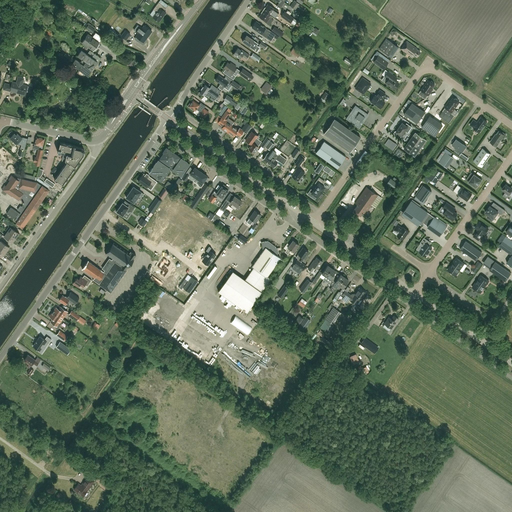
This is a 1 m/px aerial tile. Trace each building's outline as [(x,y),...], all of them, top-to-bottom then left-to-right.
[(299,4),(294,1),(290,6),(295,10),(299,4)] [(159,22),(166,13),(164,11),(166,8),(159,2),(153,10),(156,12),(153,17),(156,19),(156,20),(157,20),(159,22)] [(263,10),(270,15),(274,18),(279,11),(268,4),(266,8),(265,8),(263,10)] [(269,16),(270,15),(263,10),(261,12),(261,13),(259,17),(264,20),(263,21),(269,25),(273,19),(269,16)] [(290,23),(293,18),(284,12),(281,16),(290,23)] [(252,28),(261,34),(265,28),(256,21),(252,28)] [(144,44),(147,40),(146,39),(147,38),(147,37),(152,31),(145,25),(142,28),(138,25),(134,30),(139,33),(135,38),(135,39),(138,41),(139,41),(143,44),(144,44)] [(283,33),(274,27),(272,30),(281,37),(283,33)] [(262,34),(269,40),(274,35),(267,28),(262,34)] [(125,30),(121,36),(126,39),(130,34),(125,30)] [(93,37),(88,34),(82,42),(94,51),(95,49),(95,50),(97,47),(96,47),(97,46),(98,47),(100,44),(99,44),(100,42),(99,42),(100,41),(102,39),(102,38),(102,37),(96,33),(93,37)] [(257,45),(258,44),(257,43),(253,40),(246,35),(242,41),(249,46),(249,47),(253,50),(257,45)] [(398,47),(388,40),(381,50),(391,57),(398,47)] [(417,48),(407,41),(401,49),(411,56),(413,54),(417,57),(420,52),(416,49),(417,48)] [(246,59),(249,55),(241,49),(241,50),(238,48),(233,54),(240,58),(242,56),(246,59)] [(293,48),(290,53),(298,58),(301,53),(293,48)] [(78,56),(82,59),(83,59),(87,62),(89,64),(86,67),(91,71),(94,67),(100,58),(91,51),(88,55),(82,50),(78,56)] [(89,64),(87,62),(83,59),(82,59),(80,62),(66,53),(65,54),(62,51),(59,56),(66,61),(66,60),(80,69),(77,72),(83,77),(85,74),(88,75),(91,71),(86,67),(89,64)] [(260,58),(253,53),(251,56),(258,61),(260,58)] [(388,62),(378,55),(378,56),(374,61),(373,62),(383,69),(388,62)] [(236,68),(235,68),(236,66),(231,63),(230,64),(227,62),(224,68),(226,69),(223,72),(230,77),(236,68)] [(253,76),(242,69),(239,73),(250,80),(253,76)] [(393,75),(388,71),(384,76),(388,79),(385,83),(394,89),(399,83),(395,81),(397,78),(393,75)] [(220,84),(222,86),(223,85),(225,86),(228,82),(224,79),(219,75),(215,80),(220,84)] [(25,95),(26,92),(31,93),(32,88),(27,86),(22,84),(23,78),(18,77),(17,83),(12,81),(11,85),(5,83),(3,89),(10,91),(11,91),(25,95)] [(371,83),(362,78),(355,88),(363,94),(371,83)] [(240,85),(233,80),(230,83),(230,84),(237,89),(239,86),(240,85)] [(431,82),(428,80),(421,90),(421,91),(418,94),(421,96),(424,92),(428,95),(433,89),(432,88),(435,84),(433,83),(433,82),(431,81),(431,82)] [(274,87),(268,82),(261,88),(267,94),(274,87)] [(208,97),(209,95),(211,96),(210,98),(214,101),(215,100),(217,101),(221,96),(210,88),(205,84),(199,91),(208,97)] [(375,95),(370,102),(380,108),(385,102),(382,100),(381,101),(381,99),(382,98),(385,94),(380,90),(376,96),(375,95)] [(144,107),(149,101),(145,98),(147,92),(145,92),(143,97),(139,104),(144,107)] [(321,98),(325,101),(330,95),(325,92),(321,98)] [(227,95),(224,99),(225,100),(222,104),(217,112),(221,115),(227,107),(230,103),(235,106),(238,103),(227,95)] [(445,107),(449,110),(446,114),(443,111),(439,116),(449,123),(455,115),(451,113),(452,112),(459,102),(457,100),(458,100),(456,98),(454,99),(453,98),(450,101),(449,101),(445,107)] [(198,106),(199,105),(193,101),(191,104),(190,103),(188,106),(190,108),(190,107),(193,108),(192,109),(195,111),(196,109),(201,112),(200,114),(205,117),(209,112),(204,108),(203,109),(198,106)] [(421,110),(412,104),(404,114),(417,123),(425,112),(422,109),(421,110)] [(353,109),(351,108),(350,108),(353,110),(346,121),(347,119),(359,128),(358,129),(364,121),(362,120),(364,117),(365,118),(369,112),(368,112),(367,114),(355,106),(353,109)] [(218,122),(220,124),(219,126),(222,128),(221,129),(225,131),(225,130),(227,132),(232,125),(227,121),(227,120),(226,120),(231,113),(227,110),(222,117),(218,122)] [(434,118),(430,116),(422,127),(435,136),(442,126),(433,119),(434,118)] [(473,128),(480,132),(487,122),(481,117),(477,122),(474,120),(470,125),(474,127),(473,128)] [(360,137),(334,118),(323,133),(350,152),(360,137)] [(246,122),(242,129),(246,132),(251,126),(246,122)] [(402,136),(405,131),(408,133),(412,127),(406,123),(405,125),(402,123),(396,132),(395,131),(393,133),(397,136),(400,138),(402,136)] [(238,130),(232,125),(227,132),(233,136),(236,133),(240,136),(244,131),(239,128),(238,130)] [(246,140),(251,144),(256,138),(257,135),(252,131),(246,140)] [(495,134),(490,142),(497,147),(503,138),(504,138),(506,135),(503,132),(502,133),(499,131),(496,135),(495,134)] [(426,140),(416,132),(404,149),(415,156),(426,140)] [(26,145),(28,139),(24,138),(24,139),(22,138),(17,134),(16,135),(14,133),(10,138),(17,144),(20,140),(21,141),(24,142),(23,144),(26,145)] [(42,149),(44,138),(37,136),(34,148),(38,149),(36,157),(35,157),(33,162),(35,162),(34,165),(39,166),(40,163),(41,158),(43,150),(42,149)] [(256,138),(251,144),(251,145),(249,149),(254,153),(258,146),(261,141),(256,138)] [(266,138),(260,145),(264,148),(270,140),(266,138)] [(467,146),(456,139),(452,145),(462,153),(467,146)] [(270,150),(274,144),(270,141),(266,147),(270,150)] [(337,150),(324,141),(315,153),(328,162),(337,169),(346,157),(337,150)] [(73,145),(73,147),(71,146),(71,145),(68,144),(66,143),(63,142),(63,144),(60,143),(59,149),(58,149),(57,152),(61,153),(61,152),(64,153),(64,154),(63,159),(63,160),(63,161),(64,161),(64,162),(66,163),(56,177),(56,176),(54,179),(57,181),(62,184),(63,182),(64,183),(66,180),(68,178),(69,176),(68,175),(71,171),(72,172),(74,169),(75,168),(75,167),(77,165),(76,164),(77,162),(78,163),(80,161),(79,161),(84,155),(85,152),(84,149),(81,147),(75,146),(76,145),(73,145)] [(286,154),(289,151),(281,144),(278,147),(286,154)] [(268,163),(273,157),(275,153),(277,154),(279,150),(275,147),(273,151),(272,151),(269,156),(266,154),(263,159),(268,163)] [(179,157),(166,148),(163,152),(164,153),(160,159),(169,165),(172,167),(179,157)] [(291,156),(295,159),(300,151),(296,149),(291,156)] [(491,155),(482,149),(474,161),(482,167),(491,155)] [(275,160),(276,159),(283,164),(287,159),(279,154),(281,152),(279,150),(277,154),(275,153),(273,157),(268,163),(274,167),(277,162),(275,160)] [(439,162),(447,168),(454,158),(446,152),(439,162)] [(303,161),(304,159),(300,156),(299,158),(295,164),(298,166),(303,160),(303,161)] [(182,175),(190,164),(187,162),(184,159),(184,160),(182,159),(181,158),(173,169),(175,171),(178,173),(182,175)] [(149,172),(161,181),(170,168),(158,160),(156,163),(154,166),(152,168),(151,169),(150,171),(149,172)] [(194,180),(200,171),(195,167),(190,174),(190,173),(189,175),(186,173),(182,178),(185,181),(188,177),(192,180),(193,179),(194,180)] [(302,175),(304,172),(297,167),(295,170),(296,171),(292,176),(298,180),(302,175)] [(428,177),(436,183),(443,173),(435,167),(428,177)] [(200,171),(194,180),(193,181),(198,184),(197,185),(201,187),(204,183),(203,182),(207,176),(200,171)] [(469,182),(476,187),(478,184),(479,184),(480,183),(480,182),(482,180),(479,177),(477,176),(474,174),(470,179),(467,177),(466,180),(469,182)] [(22,228),(49,190),(42,186),(37,182),(19,178),(18,180),(12,175),(9,179),(10,180),(6,186),(5,185),(2,189),(12,196),(12,195),(19,200),(20,199),(23,201),(23,202),(23,207),(21,206),(18,210),(21,212),(19,215),(19,214),(18,215),(17,215),(19,213),(11,207),(7,213),(15,219),(17,216),(18,216),(15,220),(18,221),(16,223),(22,228)] [(147,178),(144,176),(142,175),(138,181),(147,187),(150,183),(154,186),(157,182),(149,176),(147,178)] [(44,182),(52,187),(55,184),(46,178),(44,182)] [(179,178),(170,190),(173,192),(182,180),(179,178)] [(313,191),(311,189),(307,194),(315,199),(317,197),(320,193),(320,194),(322,191),(322,190),(324,187),(322,185),(324,181),(319,178),(315,183),(317,185),(313,191)] [(400,185),(391,178),(387,183),(396,190),(400,185)] [(173,185),(168,181),(165,186),(170,189),(173,185)] [(194,208),(209,187),(205,184),(191,205),(194,208)] [(511,185),(510,188),(506,184),(502,189),(509,194),(511,190),(511,185)] [(223,198),(228,190),(221,185),(216,193),(214,192),(208,199),(213,202),(218,195),(223,198)] [(416,196),(425,203),(426,202),(425,202),(428,199),(427,198),(432,191),(423,185),(416,196)] [(141,192),(140,192),(134,187),(133,187),(131,191),(130,191),(129,193),(126,197),(126,198),(133,202),(133,203),(134,202),(139,195),(142,197),(144,194),(141,192)] [(156,193),(159,196),(164,190),(161,187),(156,193)] [(367,210),(371,205),(375,207),(381,198),(378,195),(366,187),(355,203),(357,205),(353,210),(360,216),(363,212),(364,213),(366,210),(367,210)] [(461,197),(467,201),(472,194),(463,187),(458,194),(461,197)] [(237,207),(242,201),(234,196),(230,193),(219,209),(223,212),(230,202),(237,207)] [(151,206),(148,210),(152,212),(155,209),(158,205),(161,201),(157,198),(154,202),(151,206)] [(428,212),(411,201),(403,213),(419,225),(428,212)] [(456,209),(451,206),(446,202),(443,207),(446,210),(444,213),(449,217),(449,218),(451,220),(452,219),(453,220),(457,214),(454,212),(456,209)] [(116,213),(120,215),(120,214),(122,216),(127,209),(131,212),(134,207),(129,203),(127,206),(122,203),(120,206),(118,208),(119,208),(116,211),(117,212),(116,213)] [(492,221),(498,212),(502,215),(505,210),(498,206),(495,210),(491,206),(490,206),(485,212),(489,215),(487,217),(492,221)] [(255,222),(261,215),(255,210),(249,218),(248,220),(251,223),(253,220),(255,222)] [(447,226),(434,217),(427,227),(440,236),(447,226)] [(142,218),(138,223),(143,226),(147,221),(142,218)] [(489,229),(479,222),(475,227),(478,230),(477,232),(477,231),(473,236),(478,240),(483,233),(484,234),(489,229)] [(397,236),(403,240),(409,231),(403,227),(403,228),(398,225),(394,230),(399,233),(397,236)] [(7,232),(16,237),(19,233),(10,227),(7,232)] [(12,242),(16,237),(7,232),(4,236),(12,242)] [(248,239),(241,235),(238,239),(245,244),(248,239)] [(431,243),(424,238),(420,243),(424,245),(419,252),(426,257),(432,248),(429,245),(431,243)] [(511,253),(511,245),(503,239),(499,245),(511,254),(511,253)] [(294,252),(299,244),(293,240),(285,251),(288,254),(291,250),(294,252)] [(0,241),(0,247),(6,251),(9,247),(1,241),(0,241)] [(277,255),(278,253),(277,248),(275,248),(275,247),(273,245),(273,244),(268,241),(261,242),(263,251),(252,266),(254,267),(267,276),(280,258),(277,255)] [(482,252),(466,241),(460,249),(476,261),(482,252)] [(108,250),(105,253),(112,258),(110,262),(124,273),(126,270),(125,269),(128,266),(129,267),(134,259),(133,259),(136,254),(132,252),(130,251),(129,253),(113,242),(111,245),(109,244),(106,249),(108,250)] [(308,256),(308,255),(306,254),(308,251),(303,247),(296,257),(298,258),(294,264),(292,268),(299,273),(302,270),(305,266),(301,262),(304,258),(306,260),(308,256)] [(204,253),(207,254),(202,261),(208,265),(214,256),(208,252),(210,249),(208,248),(204,253)] [(314,260),(311,265),(308,269),(312,271),(314,267),(317,269),(323,261),(317,257),(315,260),(314,260)] [(164,258),(158,267),(163,271),(160,274),(164,277),(168,271),(166,269),(171,263),(164,258)] [(464,263),(456,258),(448,270),(450,271),(450,273),(452,274),(453,274),(456,275),(464,263)] [(111,292),(124,273),(110,262),(109,262),(104,269),(105,269),(103,271),(88,260),(86,263),(83,266),(84,266),(82,268),(94,277),(93,280),(111,292)] [(511,273),(495,261),(489,270),(505,281),(511,273)] [(324,278),(331,268),(327,265),(322,273),(325,275),(323,277),(324,278)] [(331,268),(324,278),(323,279),(330,284),(335,276),(333,274),(335,271),(331,268)] [(247,312),(261,291),(245,280),(232,271),(218,291),(247,312)] [(336,289),(339,285),(344,277),(340,274),(338,278),(335,276),(330,284),(336,289)] [(85,285),(87,286),(91,280),(84,275),(82,278),(80,276),(79,279),(77,278),(73,283),(78,287),(81,284),(84,286),(85,285)] [(489,281),(481,275),(472,287),(475,289),(475,290),(477,291),(478,291),(481,293),(481,292),(489,281)] [(152,276),(150,279),(160,285),(162,283),(152,276)] [(191,276),(184,286),(191,291),(198,281),(191,276)] [(344,277),(339,285),(343,288),(348,280),(344,277)] [(186,281),(184,279),(177,288),(180,290),(186,281)] [(304,292),(312,282),(307,279),(300,289),(304,292)] [(277,295),(282,298),(289,288),(285,285),(277,295)] [(366,292),(359,288),(355,294),(354,294),(351,294),(351,295),(345,290),(342,294),(344,296),(342,298),(346,301),(348,299),(354,303),(354,302),(355,301),(359,304),(361,300),(360,300),(360,299),(366,292)] [(75,303),(79,297),(71,291),(67,297),(66,296),(65,297),(62,295),(59,300),(65,304),(68,301),(72,304),(73,302),(75,303)] [(220,299),(229,305),(232,302),(223,296),(220,299)] [(53,312),(54,312),(62,319),(62,318),(67,311),(61,307),(59,309),(56,307),(53,312)] [(326,331),(331,324),(332,325),(341,313),(333,307),(325,319),(325,320),(320,327),(326,331)] [(72,311),(69,314),(77,320),(80,316),(72,311)] [(62,319),(54,312),(53,312),(49,316),(53,319),(51,322),(54,324),(53,326),(58,329),(61,324),(59,323),(62,319),(62,318),(62,319)] [(303,318),(299,315),(294,322),(299,325),(303,318)] [(396,323),(399,319),(394,315),(391,319),(389,317),(384,323),(391,328),(395,322),(396,323)] [(306,317),(298,328),(303,331),(310,320),(306,317)] [(60,330),(57,334),(65,340),(68,336),(60,330)] [(44,349),(51,339),(47,336),(44,339),(40,336),(38,340),(37,339),(35,342),(35,343),(33,346),(39,350),(38,351),(41,353),(44,349)] [(360,343),(372,352),(374,353),(378,348),(376,346),(364,337),(360,343)] [(60,341),(56,347),(67,354),(71,349),(60,341)] [(29,368),(31,365),(33,363),(37,365),(39,362),(35,360),(35,359),(28,354),(24,360),(28,362),(26,365),(29,368)] [(150,374),(153,369),(146,366),(144,371),(150,374)] [(158,395),(160,390),(148,384),(146,388),(158,395)] [(234,426),(238,429),(244,422),(239,419),(234,426)] [(237,468),(234,474),(240,477),(243,471),(237,468)] [(88,490),(87,490),(94,480),(88,476),(81,485),(78,483),(74,489),(83,496),(88,490)] [(101,484),(111,492),(114,488),(104,481),(101,484)]
